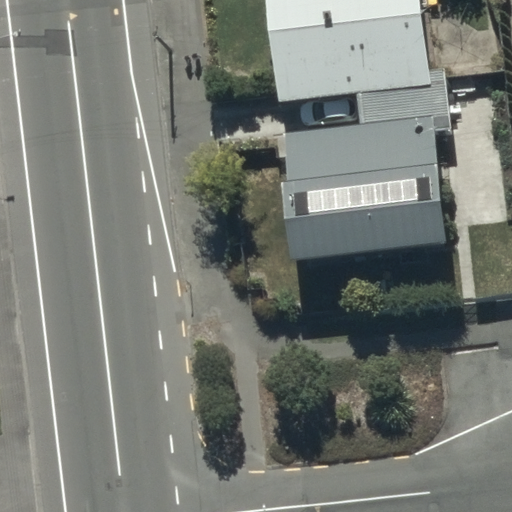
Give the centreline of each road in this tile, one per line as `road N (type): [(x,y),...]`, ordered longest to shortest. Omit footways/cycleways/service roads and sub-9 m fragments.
road 1 (tertiary): [(123,511),(66,0)]
road 2 (residential): [(250,511),(421,492),(511,470)]
